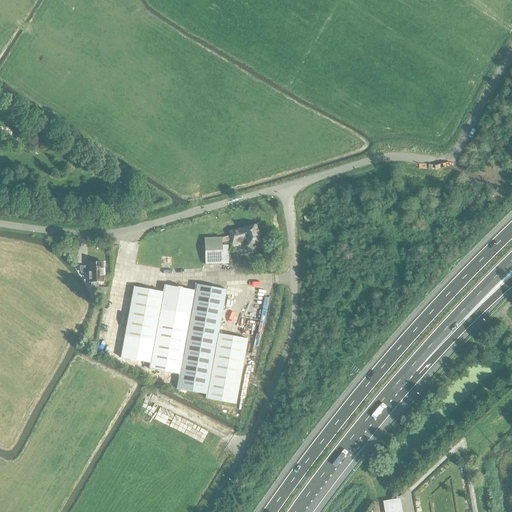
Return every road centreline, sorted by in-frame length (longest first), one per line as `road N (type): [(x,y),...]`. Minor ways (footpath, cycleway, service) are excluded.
road 1 (motorway): [(511,229),(385,362),(270,511)]
road 2 (unclassified): [(0,223),(56,232),(133,228),(284,186)]
road 3 (unclassified): [(284,186),(377,157),(449,157),(511,54)]
road 4 (unclassified): [(284,186),(294,286),(290,341),(246,447)]
road 5 (track): [(511,303),(372,455),(367,474),(376,501)]
road 6 (motorway): [(294,511),(410,365)]
road 7 (unknown): [(127,271),(294,286)]
road 8 (motorway): [(410,365),(511,257)]
road 9 (motorway): [(410,365),(511,281)]
